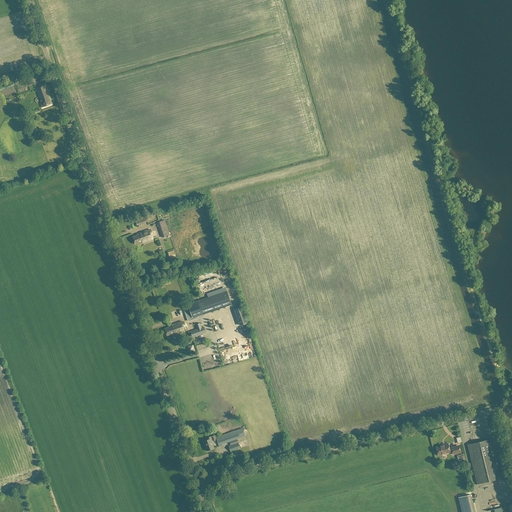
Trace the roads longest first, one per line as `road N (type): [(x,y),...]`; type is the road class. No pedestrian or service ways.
road 1 (unclassified): [(196,483),(27,0)]
road 2 (unclassified): [(196,483),(511,404)]
